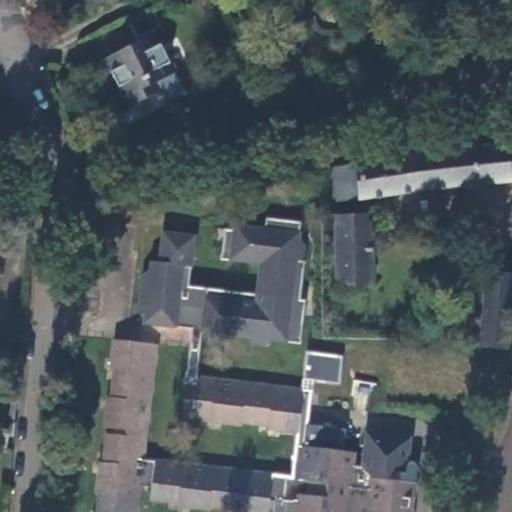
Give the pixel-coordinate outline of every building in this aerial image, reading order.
[(163,90),(168,99),(195,85),(180,56),(173,59),(164,42),(172,39),(165,27),(95,63),(102,78),(113,73),(129,107),(163,90)] [(457,150),(356,163),(359,198),(373,197),(511,178),(511,169),(509,144),(457,150)] [(356,163),(332,167),(334,200),(359,198),(356,163)] [(300,342),(305,300),(300,299),(305,263),(297,261),(299,240),(302,220),(266,216),(266,226),(234,222),(233,229),(225,228),(221,260),(260,265),(256,293),(189,283),(195,233),(165,229),(159,260),(151,259),(151,267),(144,314),(143,324),(190,331),(206,331),(224,334),(251,338),(270,340),(300,342)] [(336,216),(336,286),(373,286),(371,216),(336,216)] [(299,240),(297,261),(306,258),(308,248),(299,240)] [(479,252),(464,250),(463,259),(477,261),(479,252)] [(138,305),(144,314),(151,267),(143,272),(138,305)] [(480,348),(504,350),(511,276),(511,273),(488,271),(480,348)] [(206,331),(190,331),(184,382),(186,383),(181,415),(209,418),(210,421),(242,426),(242,423),(267,426),(267,429),(297,433),(292,478),(143,459),(156,345),(116,340),(112,371),(114,371),(112,397),(109,397),(105,427),(116,429),(116,435),(106,434),(103,464),(101,464),(97,493),(99,493),(96,511),(135,511),(139,485),(151,487),(150,500),(178,505),(178,507),(209,511),(210,507),(236,511),(411,511),(418,464),(417,462),(416,460),(414,458),(409,457),(407,458),(405,459),(405,461),(404,461),(406,442),(399,435),(372,432),(366,437),(362,466),(352,465),(354,453),(344,451),(347,429),(307,424),(310,392),(201,378),(206,331)] [(224,334),(206,331),(211,340),(223,342),(224,334)] [(270,340),(251,338),(249,345),(261,347),(270,340)]
